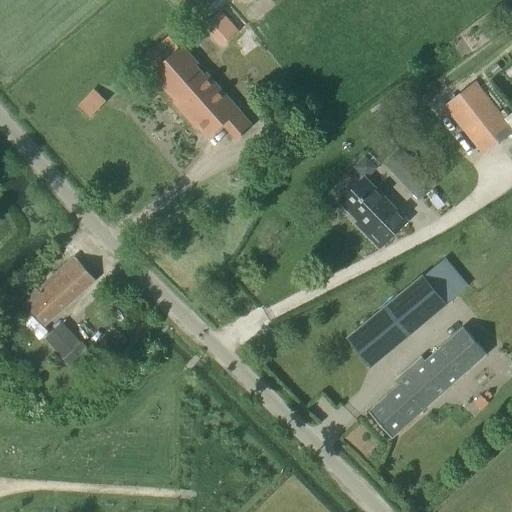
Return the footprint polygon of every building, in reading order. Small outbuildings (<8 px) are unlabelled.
[(198,22),(216,46),(236,32),(218,8),(198,22)] [(196,65),(200,62),(194,56),(192,57),(182,46),(179,49),(169,38),(141,63),(175,102),(174,103),(189,121),(191,120),(208,138),(223,125),(237,140),(254,125),(207,72),(205,74),(196,65)] [(485,155),(511,132),(511,131),(474,83),(446,105),(485,155)] [(106,101),(94,90),(78,108),(90,119),(106,101)] [(384,164),(419,200),(436,183),(401,147),(384,164)] [(364,155),(369,160),(368,161),(375,168),(383,160),(377,153),(375,154),(370,149),(364,155)] [(361,228),(380,247),(406,222),(364,179),(341,201),(364,225),(361,228)] [(424,276),(348,339),(370,367),(446,304),(445,302),(467,285),(446,258),(424,276)] [(43,327),(96,280),(79,261),(42,294),(38,289),(22,303),(43,327)] [(98,362),(62,323),(45,339),(80,377),(98,362)] [(391,438),(486,354),(464,328),(426,362),(422,357),(395,381),(399,385),(369,412),(391,438)]
